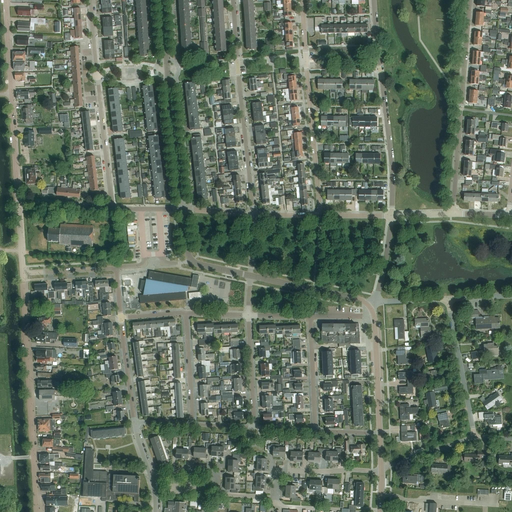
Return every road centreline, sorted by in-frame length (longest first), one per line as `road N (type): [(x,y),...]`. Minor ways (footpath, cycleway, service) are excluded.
road 1 (residential): [(36,511),(22,271)]
road 2 (residential): [(391,216),(372,0)]
road 3 (residential): [(319,215),(302,0)]
road 4 (residential): [(254,214),(234,0)]
road 5 (residential): [(452,213),(469,0)]
road 6 (tertiary): [(183,209),(162,0)]
road 7 (residential): [(112,208),(92,0)]
road 8 (residential): [(18,201),(5,0)]
road 9 (residential): [(474,436),(447,299)]
road 10 (residential): [(381,470),(287,469),(276,473),(276,497)]
road 11 (tertiary): [(371,308),(250,275)]
